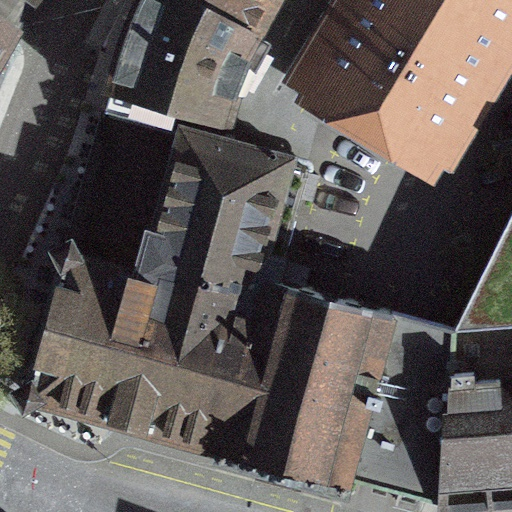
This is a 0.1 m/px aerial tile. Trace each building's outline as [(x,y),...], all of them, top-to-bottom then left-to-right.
[(259,36),(193,0),(140,0),(131,23),(123,46),(104,109),(167,126),(173,108),(226,124),(241,75),(259,37),(259,36)] [(193,0),(259,36),(279,0),(193,0)] [(426,154),(511,10),(511,0),(365,0),(313,87),(426,154)] [(0,56),(16,29),(0,16),(0,56)] [(104,109),(26,393),(220,446),(217,454),(345,488),(349,473),(403,488),(440,351),(444,352),(451,325),(275,277),(298,196),(312,200),(319,175),(304,171),(306,165),(167,126),(104,109)] [(511,209),(454,326),(451,325),(444,352),(440,351),(403,488),(443,499),(486,498),(486,511),(492,511),(511,510),(511,209)]
